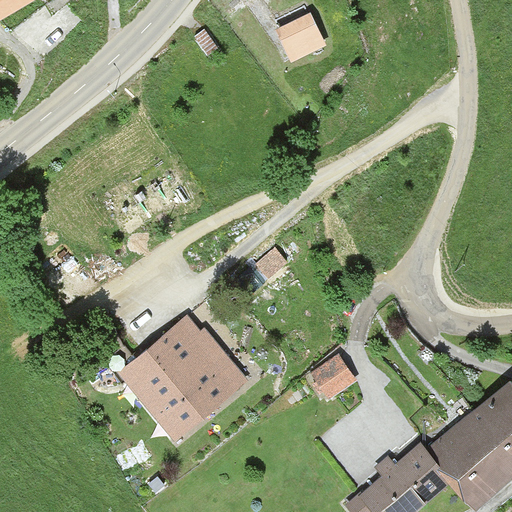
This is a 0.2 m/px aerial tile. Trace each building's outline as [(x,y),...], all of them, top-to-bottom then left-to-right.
[(288,57),(329,41),(315,6),(274,22),(288,57)] [(262,272),(289,260),(283,247),(256,258),(262,272)] [(186,323),(127,368),(175,430),(234,385),(186,323)] [(337,348),(311,366),(330,392),(355,374),(337,348)] [(511,381),(505,373),(354,497),(365,511),(400,511),(450,471),(473,499),(511,466),(511,381)]
